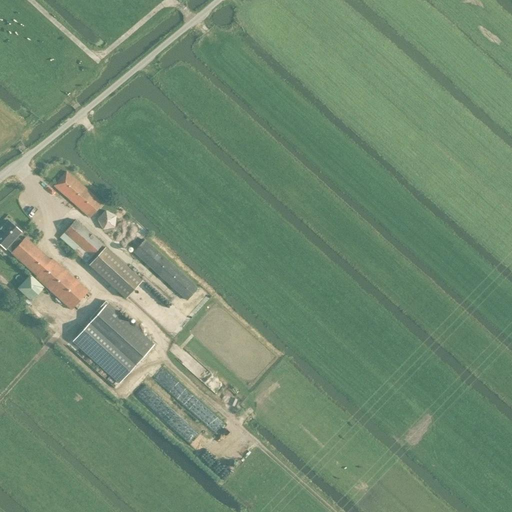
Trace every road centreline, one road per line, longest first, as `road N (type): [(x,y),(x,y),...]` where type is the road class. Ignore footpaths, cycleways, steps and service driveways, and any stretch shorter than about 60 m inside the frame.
road 1 (unclassified): [(0,178),(215,0)]
road 2 (track): [(192,20),(177,2),(164,2),(94,58),(29,0)]
